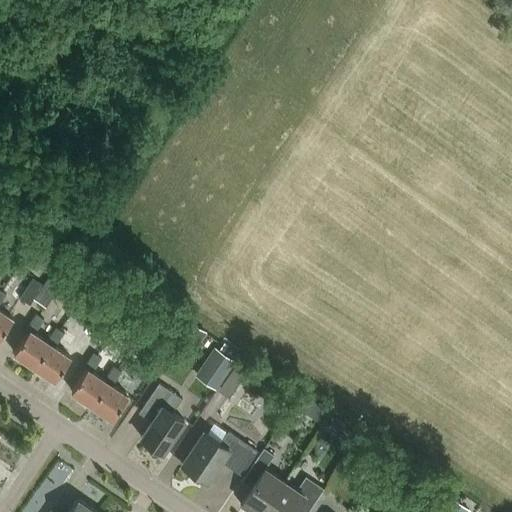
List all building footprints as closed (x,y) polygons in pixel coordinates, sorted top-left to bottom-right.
[(62,270),(57,276),(65,282),(68,279),(70,276),(62,270)] [(33,298),(43,284),(33,278),(19,298),(29,305),(32,300),(33,298)] [(43,284),(33,298),(46,307),(58,289),(60,286),(47,278),(45,280),(45,281),(43,284)] [(0,335),(13,316),(0,307),(0,301),(6,292),(0,288),(0,335)] [(30,328),(14,351),(34,365),(50,341),(48,340),(35,331),(44,318),(37,313),(27,326),(30,328)] [(194,350),(207,331),(192,320),(191,319),(177,339),(179,340),(194,350)] [(58,339),(64,331),(57,326),(48,340),(50,341),(34,365),(54,378),(70,355),(55,344),(58,339)] [(150,348),(142,359),(152,366),(160,355),(150,348)] [(216,349),(197,377),(216,390),(235,362),(216,349)] [(87,367),(71,390),(91,403),(107,380),(105,378),(93,370),(102,357),(94,351),(85,365),(87,367)] [(107,380),(91,403),(112,418),(128,394),(112,383),(121,370),(114,365),(105,378),(107,380)] [(141,436),(162,451),(184,419),(173,411),(182,397),(159,381),(143,405),(156,414),(141,436)] [(275,388),(271,392),(282,400),(285,395),(288,391),(277,384),(275,388)] [(304,393),(296,405),(309,414),(317,401),(304,393)] [(333,415),(326,426),(338,434),(345,423),(333,415)] [(204,430),(182,463),(207,480),(221,460),(241,474),(257,450),(228,430),(227,431),(220,441),(206,432),(204,430)] [(244,477),(253,483),(240,503),(250,510),(252,508),(257,511),(264,511),(285,481),(265,467),(274,454),(264,447),(244,477)] [(401,490),(411,475),(397,465),(390,474),(392,483),(401,490)] [(285,481),(264,511),(292,511),(293,511),(295,511),(306,511),(323,488),(306,476),(297,489),(285,481)] [(425,490),(412,490),(412,502),(425,502),(425,490)] [(49,511),(48,511),(47,511),(97,511),(98,511),(77,497),(67,511),(49,511)] [(467,511),(469,509),(452,497),(444,509),(447,511),(467,511)]
